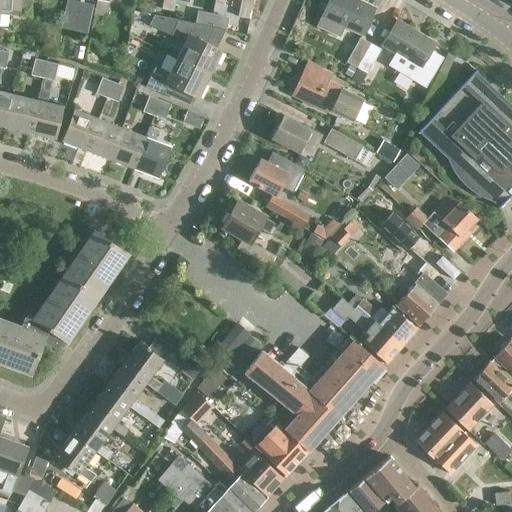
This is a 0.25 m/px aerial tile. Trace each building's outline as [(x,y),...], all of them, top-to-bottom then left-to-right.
[(0,0),(0,8),(9,10),(10,0),(34,0),(38,0),(37,0),(0,0)] [(173,12),(174,4),(175,0),(162,0),(161,9),(173,12)] [(249,20),(252,0),(240,0),(237,17),(249,20)] [(362,35),(373,9),(353,0),(327,0),(320,16),(362,35)] [(183,42),(175,58),(208,75),(220,51),(215,48),(225,30),(201,27),(177,21),(169,35),(183,42)] [(419,68),(434,44),(396,21),(382,45),(419,68)] [(345,62),(355,68),(370,43),(359,37),(345,62)] [(380,49),(370,43),(355,68),(366,74),(380,49)] [(8,53),(0,51),(0,68),(5,70),(8,53)] [(208,75),(175,58),(167,74),(153,68),(144,86),(168,95),(173,86),(196,98),(208,75)] [(30,76),(41,79),(45,62),(34,60),(30,76)] [(360,98),(326,82),(331,72),(308,61),(292,95),(349,122),(353,120),(362,102),(360,98)] [(57,65),(45,62),(41,79),(54,81),(57,65)] [(511,105),(509,104),(475,72),(476,71),(475,70),(416,133),(417,134),(418,133),(447,159),(448,163),(450,168),(452,171),(455,175),(458,179),(461,182),(464,186),(467,189),(471,191),(475,194),(479,196),(483,198),(487,200),(491,201),(497,207),(496,208),(497,209),(510,195),(511,196),(511,195),(511,105)] [(95,95),(106,99),(112,83),(101,79),(95,95)] [(123,87),(112,83),(106,99),(117,103),(123,87)] [(36,101),(28,133),(53,139),(61,107),(46,103),(48,93),(38,90),(36,101)] [(11,95),(0,91),(0,125),(4,127),(11,95)] [(36,101),(11,95),(4,127),(28,133),(36,101)] [(142,112),(153,116),(159,101),(148,97),(142,112)] [(170,105),(159,101),(153,116),(164,121),(170,105)] [(86,150),(98,120),(74,110),(62,141),(86,150)] [(315,147),(321,136),(310,131),(310,130),(282,115),(270,138),(298,153),(304,142),(315,147)] [(86,150),(109,159),(121,129),(98,120),(86,150)] [(144,138),(133,168),(157,177),(168,147),(153,141),(157,132),(148,128),(144,138)] [(121,129),(109,159),(133,168),(144,138),(121,129)] [(363,147),(330,130),(322,145),(355,162),(363,147)] [(405,153),(384,177),(395,188),(417,164),(405,153)] [(275,197),(288,174),(259,159),(247,182),(275,197)] [(406,249),(419,236),(400,218),(403,216),(377,191),(362,207),(406,249)] [(422,223),(431,231),(451,251),(466,236),(462,233),(476,219),(449,193),(426,218),(422,223)] [(268,233),(274,223),(236,202),(222,226),(242,238),(236,248),(262,263),(269,252),(250,241),(258,228),(268,233)] [(302,227),(308,216),(286,203),(280,214),(302,227)] [(417,228),(422,223),(426,218),(415,207),(406,217),(417,228)] [(340,248),(350,237),(343,230),(333,241),(340,248)] [(61,350),(128,254),(94,231),(31,320),(24,317),(20,328),(0,320),(0,363),(31,376),(43,344),(61,350)] [(417,274),(426,262),(411,249),(402,260),(417,274)] [(418,325),(445,293),(422,273),(395,304),(418,325)] [(356,305),(352,309),(341,299),(332,310),(344,321),(348,318),(368,335),(362,342),(385,363),(401,344),(356,305)] [(361,299),(356,305),(401,344),(415,328),(392,307),(387,313),(379,307),(376,311),(361,299)] [(307,451),(383,366),(347,336),(325,361),(330,365),(316,381),(298,366),(307,356),(297,348),(280,366),(261,350),(243,372),(284,405),(271,419),(307,451)] [(155,337),(148,349),(139,342),(121,366),(145,383),(157,392),(162,384),(150,375),(161,361),(167,365),(177,351),(155,337)] [(511,342),(509,340),(493,357),(511,374),(511,342)] [(511,385),(487,362),(472,379),(497,403),(511,417),(511,385)] [(145,383),(121,366),(105,388),(128,406),(159,428),(165,421),(134,398),(145,383)] [(204,400),(222,378),(211,369),(193,392),(204,400)] [(467,431),(492,405),(468,383),(444,409),(467,431)] [(88,411),(111,428),(123,437),(129,430),(117,421),(128,406),(105,388),(88,411)] [(111,428),(88,411),(71,433),(95,451),(107,459),(112,452),(100,443),(111,428)] [(445,476),(456,464),(445,453),(463,433),(441,412),(411,444),(421,453),(424,451),(436,462),(433,465),(445,476)] [(181,430),(227,478),(237,469),(191,421),(181,430)] [(270,430),(255,446),(264,455),(263,456),(284,476),(301,457),(280,437),(279,438),(270,430)] [(95,451),(71,433),(54,456),(90,483),(95,475),(83,466),(95,451)] [(493,435),(485,444),(502,460),(510,452),(493,435)] [(0,469),(7,473),(0,490),(9,494),(27,447),(0,437),(0,469)] [(242,472),(266,496),(282,479),(254,452),(238,469),(242,472)] [(372,511),(391,496),(397,502),(393,506),(398,511),(440,511),(417,484),(414,486),(387,456),(321,511),(372,511)] [(180,473),(221,511),(251,511),(252,511),(227,488),(219,498),(214,493),(210,490),(212,487),(187,465),(180,473)] [(221,511),(180,473),(176,470),(163,486),(181,503),(182,501),(194,511),(221,511)] [(266,496),(242,472),(227,488),(252,511),(266,496)] [(34,479),(29,489),(49,501),(54,491),(34,479)] [(29,489),(23,500),(43,511),(49,501),(29,489)] [(95,499),(86,511),(85,511),(98,511),(104,505),(95,499)] [(23,500),(17,510),(20,511),(42,511),(43,511),(23,500)]
